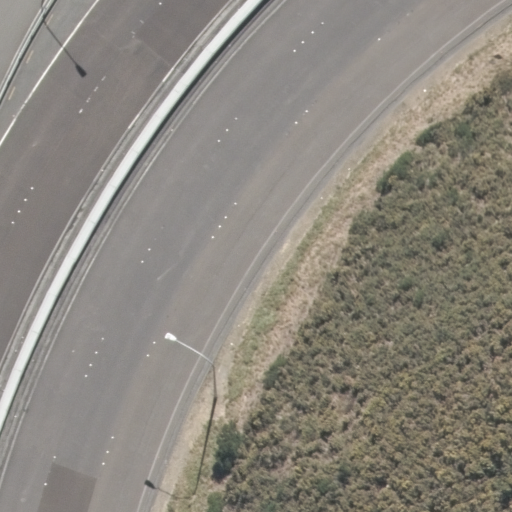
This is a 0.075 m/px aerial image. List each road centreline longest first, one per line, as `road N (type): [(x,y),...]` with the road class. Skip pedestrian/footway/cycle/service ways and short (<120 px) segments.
road 1 (secondary): [(389,0),(355,23),(268,119),(193,218),(134,316),(87,421),(63,511)]
road 2 (secondary): [(0,242),(101,77),(159,0)]
